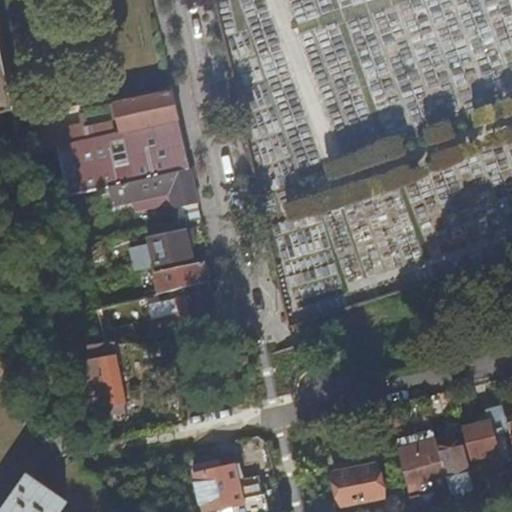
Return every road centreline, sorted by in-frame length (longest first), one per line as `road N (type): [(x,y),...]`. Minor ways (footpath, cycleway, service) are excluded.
road 1 (unclassified): [(254,307),(184,0)]
road 2 (residential): [(276,416),(511,356)]
